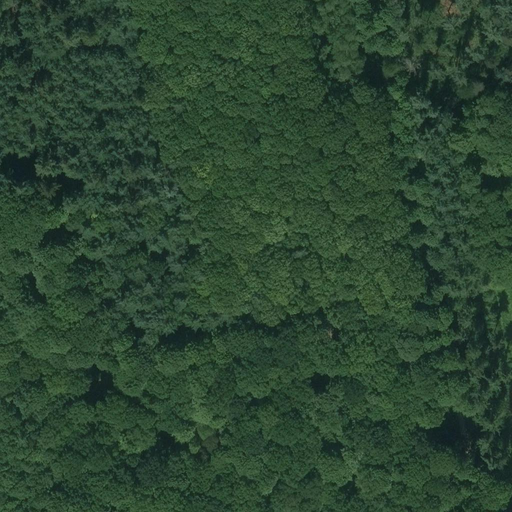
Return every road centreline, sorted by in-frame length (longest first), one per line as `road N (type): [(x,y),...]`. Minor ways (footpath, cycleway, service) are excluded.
road 1 (track): [(481,511),(370,0)]
road 2 (track): [(135,511),(428,266)]
